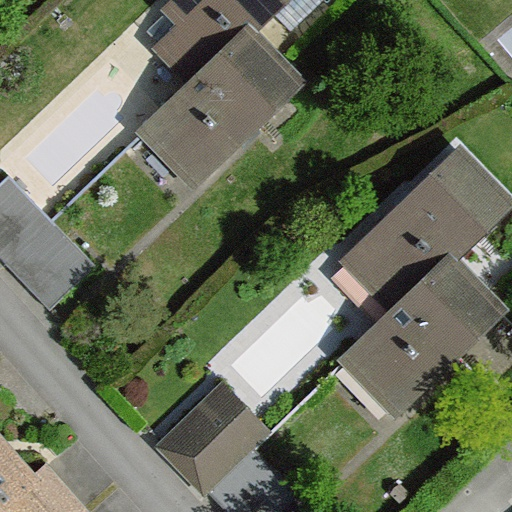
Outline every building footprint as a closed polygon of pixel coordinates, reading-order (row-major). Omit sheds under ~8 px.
[(326,0),(181,0),(173,8),(188,24),(165,45),(199,81),(251,32),(273,13),(293,31),(326,0)] [(286,68),(251,32),(199,81),(148,130),(197,182),(300,82),(286,68)] [(510,204),(462,153),(352,259),(400,309),(453,260),(510,204)] [(12,175),(0,186),(0,255),(9,265),(54,220),(12,175)] [(99,266),(54,220),(9,265),(53,311),(99,266)] [(453,260),(400,309),(350,358),(400,411),(502,312),(487,295),(453,260)] [(212,493),(258,448),(214,403),(169,448),(212,493)] [(229,511),(282,511),(301,494),(258,448),(212,493),(229,511)] [(0,509),(4,506),(26,486),(0,455),(0,509)] [(85,511),(47,467),(26,486),(4,506),(8,511),(85,511)]
